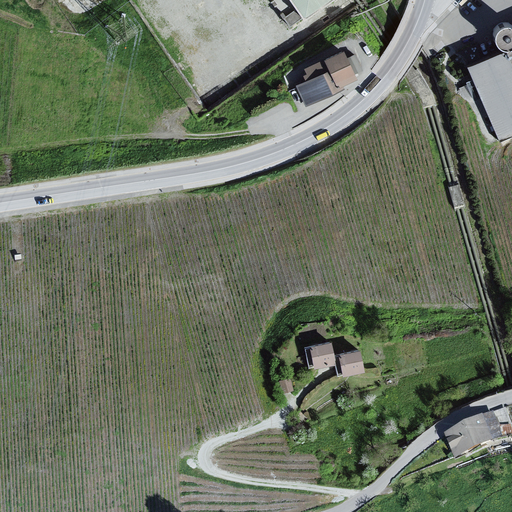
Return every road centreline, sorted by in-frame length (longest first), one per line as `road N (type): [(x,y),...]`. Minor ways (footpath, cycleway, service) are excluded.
road 1 (secondary): [(0,203),(223,168),(279,151),(370,95),(404,50),(424,0)]
road 2 (track): [(360,499),(226,476),(206,464),(210,444),(278,418),(319,379)]
road 3 (unclassified): [(511,397),(445,426),(374,490),(335,511)]
